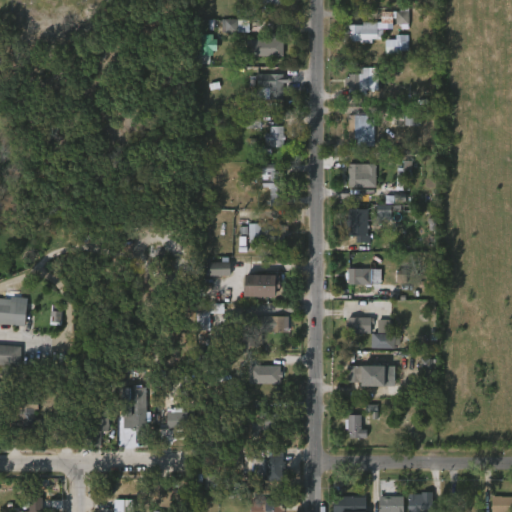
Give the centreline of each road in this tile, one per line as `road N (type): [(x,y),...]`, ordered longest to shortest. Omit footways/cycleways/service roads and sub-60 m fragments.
road 1 (residential): [(320,0),(316,511)]
road 2 (residential): [(0,460),(196,461)]
road 3 (residential): [(316,465),(511,461)]
